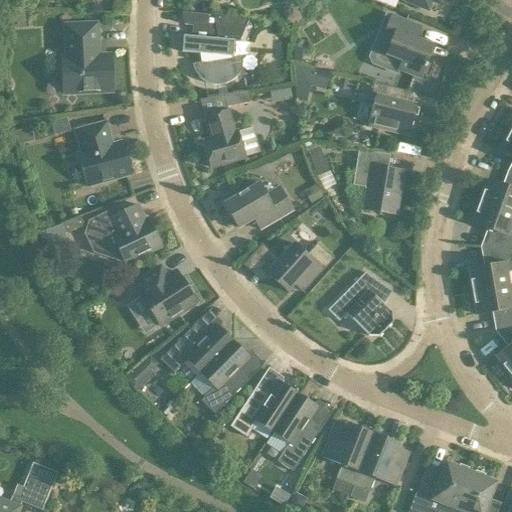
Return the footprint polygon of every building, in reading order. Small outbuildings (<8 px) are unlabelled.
[(402,0),(402,1),(427,11),(431,2),(437,4),(438,0),(402,0)] [(213,16),(184,13),(183,25),(207,27),(215,26),(213,16)] [(198,77),(197,77),(204,83),(213,85),(221,85),(229,82),(236,77),(240,70),(239,69),(237,57),(230,58),(230,57),(231,57),(233,42),(239,42),(248,19),(213,16),(215,26),(217,38),(209,39),(182,36),(181,53),(201,54),(202,63),(191,65),(192,66),(196,65),(198,77)] [(415,39),(420,27),(390,16),(382,37),(391,41),(385,55),(401,61),(397,70),(419,79),(423,68),(424,69),(426,65),(424,65),(432,46),(415,39)] [(62,94),(64,93),(63,91),(81,90),(81,93),(111,91),(110,56),(93,57),(93,51),(96,51),(94,25),(65,26),(66,58),(61,58),(62,94)] [(305,95),(305,88),(328,87),(327,53),(309,54),(310,63),(289,64),(291,96),(305,95)] [(407,137),(415,106),(407,104),(409,92),(373,83),(370,96),(374,97),(367,127),(407,137)] [(289,99),(288,88),(268,89),(269,100),(289,99)] [(226,95),(224,96),(225,108),(250,104),(248,92),(226,95)] [(210,168),(244,158),(236,132),(233,133),(227,111),(204,118),(210,139),(202,142),(210,168)] [(130,176),(121,142),(108,145),(106,137),(109,136),(105,122),(74,131),(80,153),(77,154),(86,187),(130,176)] [(511,174),(511,175),(511,133),(509,132),(499,153),(511,159),(511,174)] [(363,209),(394,214),(401,172),(371,167),(373,153),(357,150),(352,186),(363,188),(366,192),(363,209)] [(511,175),(507,188),(487,180),(479,203),(511,214),(511,175)] [(292,211),(281,192),(267,200),(257,184),(223,204),(237,228),(253,219),(259,230),(292,211)] [(511,221),(511,214),(479,203),(471,225),(492,232),(486,249),(511,251),(511,249),(511,228),(510,228),(511,221)] [(93,254),(124,264),(160,247),(149,222),(145,224),(136,205),(110,218),(107,211),(88,221),(83,235),(93,254)] [(83,223),(80,216),(59,224),(63,234),(81,228),(83,223)] [(286,292),(293,285),(302,293),(333,259),(316,244),(307,253),(303,254),(293,244),(290,247),(282,247),(282,256),(266,274),(286,292)] [(511,252),(511,251),(486,249),(489,266),(467,270),(471,293),(508,286),(506,273),(511,272),(511,252)] [(195,303),(175,272),(166,278),(159,267),(134,283),(141,294),(139,295),(159,326),(195,303)] [(390,324),(390,313),(357,280),(326,311),(338,322),(345,315),(367,336),(377,337),(390,324)] [(500,330),(511,324),(511,285),(508,286),(471,293),(475,316),(497,312),(500,330)] [(511,324),(500,330),(511,343),(494,357),(509,375),(511,372),(511,324)] [(199,374),(231,342),(214,325),(205,334),(201,334),(193,326),(159,360),(173,373),(186,360),(199,374)] [(231,342),(199,374),(213,387),(200,401),(213,414),(247,380),(239,372),(239,368),(248,359),(231,342)] [(271,432),(296,395),(276,382),(269,392),(265,393),(255,387),(229,427),(245,437),(255,422),(271,432)] [(296,395),(271,432),(288,443),(275,461),(291,472),(320,429),(310,423),(309,419),(316,408),(296,395)] [(352,486),(372,434),(346,424),(342,434),(331,429),(320,457),(341,465),(335,479),(352,486)] [(397,444),(372,434),(352,486),(368,492),(374,478),(394,486),(405,458),(394,454),(397,444)] [(224,451),(210,438),(198,451),(212,464),(224,451)] [(441,472),(426,466),(407,511),(454,511),(455,510),(470,473),(445,463),(441,472)] [(55,473),(31,464),(19,495),(43,505),(55,473)] [(495,483),(470,473),(455,510),(459,511),(496,511),(500,504),(488,499),(495,483)] [(0,500),(0,511),(16,511),(21,501),(11,497),(8,504),(0,500)]
